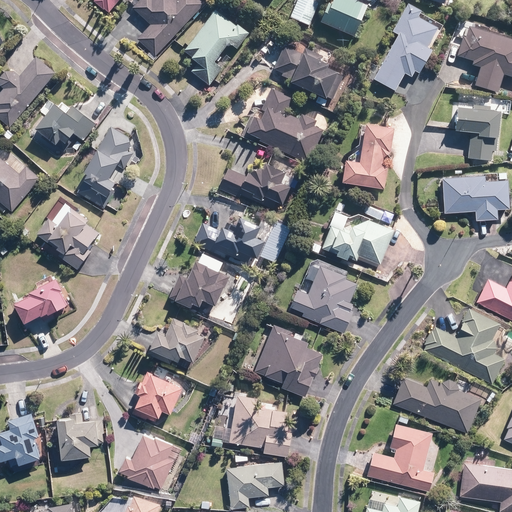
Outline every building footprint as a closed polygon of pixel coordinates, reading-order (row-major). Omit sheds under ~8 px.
[(93,0),(110,13),(120,0),(93,0)] [(138,39),(157,56),(205,4),(201,0),(140,0),(133,8),(151,25),(138,39)] [(320,3),(314,0),(297,0),(289,17),(309,26),(320,3)] [(363,0),(363,2),(359,0),(333,0),(332,3),(329,1),(320,21),(354,36),(366,8),(375,12),(380,0),(363,0)] [(421,10),(409,4),(393,32),(400,36),(374,80),(393,92),(404,74),(411,78),(414,73),(420,76),(434,51),(428,48),(438,30),(417,18),(421,10)] [(240,20),(221,5),(184,52),(198,62),(192,70),(209,84),(221,68),(214,62),(229,43),(238,50),(251,33),(238,23),(240,20)] [(511,39),(468,25),(457,56),(473,61),(471,65),(481,69),(475,85),(498,93),(504,75),(511,77),(511,39)] [(285,71),(281,79),(332,100),(343,74),(324,66),(330,51),(311,42),(305,57),(284,48),(276,67),(285,71)] [(0,118),(11,127),(57,73),(37,56),(20,75),(15,71),(6,71),(0,78),(1,86),(4,89),(0,93),(0,118)] [(257,116),(249,135),(310,161),(322,131),(313,127),(315,121),(297,113),(295,119),(287,116),(294,99),(271,89),(263,108),(268,109),(264,119),(257,116)] [(509,97),(458,94),(456,131),(469,132),(467,161),(492,163),(493,150),(498,151),(500,116),(508,116),(509,97)] [(84,141),(97,125),(73,106),(67,113),(56,105),(37,130),(57,146),(62,141),(67,145),(75,134),(84,141)] [(394,127),(365,123),(360,163),(346,161),(343,183),(385,189),(388,167),(381,166),(383,153),(390,154),(394,127)] [(135,150),(129,137),(112,127),(85,173),(88,175),(85,181),(93,186),(92,188),(108,197),(117,182),(111,179),(118,166),(125,169),(135,150)] [(0,201),(13,212),(41,178),(27,166),(20,174),(0,156),(0,201)] [(249,175),(230,166),(217,194),(236,203),(239,195),(262,206),(266,197),(280,203),(288,186),(282,183),(287,173),(265,163),(261,173),(252,169),(249,175)] [(487,178),(443,179),(443,212),(475,212),(475,220),(498,220),(498,212),(509,211),(509,173),(499,173),(499,181),(487,181),(487,178)] [(57,256),(78,270),(92,251),(89,249),(101,233),(87,224),(90,220),(71,207),(59,225),(49,218),(38,235),(60,251),(57,256)] [(336,209),(336,210),(321,251),(356,263),(358,259),(379,266),(392,229),(336,209)] [(201,221),(192,243),(252,267),(268,229),(243,220),(240,228),(227,223),(225,230),(201,221)] [(402,229),(393,235),(403,249),(412,243),(402,229)] [(231,274),(199,259),(191,277),(184,273),(171,299),(190,308),(192,302),(202,307),(205,300),(216,305),(231,274)] [(304,312),(302,315),(344,332),(355,304),(350,302),(358,283),(345,278),(347,273),(314,259),(301,292),(297,290),(291,306),(304,312)] [(488,278),(476,302),(511,319),(511,275),(506,287),(488,278)] [(63,290),(58,279),(30,293),(31,295),(16,303),(26,324),(42,316),(43,317),(49,314),(50,315),(69,306),(61,291),(63,290)] [(435,327),(424,348),(491,382),(503,358),(496,355),(500,346),(492,342),(501,323),(469,307),(454,336),(435,327)] [(159,331),(149,354),(178,366),(181,357),(194,363),(206,335),(202,333),(202,331),(185,323),(186,322),(174,317),(166,335),(159,331)] [(312,340),(274,324),(254,369),(286,383),(285,386),(307,395),(324,355),(308,348),(312,340)] [(183,388),(148,371),(143,382),(141,381),(136,394),(141,396),(136,406),(133,413),(146,419),(147,417),(156,422),(158,418),(160,419),(163,411),(171,415),(183,388)] [(403,378),(393,404),(467,433),(481,398),(457,388),(459,383),(444,377),(441,384),(429,379),(426,387),(403,378)] [(256,397),(237,394),(229,442),(264,448),(263,453),(285,457),(288,437),(282,436),(286,411),(254,406),(256,397)] [(36,419),(34,413),(8,421),(11,429),(0,432),(0,457),(1,462),(18,457),(20,465),(42,458),(35,438),(40,437),(35,420),(36,419)] [(70,417),(60,418),(60,420),(58,420),(63,460),(92,457),(91,447),(100,445),(100,443),(104,442),(103,433),(105,433),(103,419),(84,421),(83,413),(70,414),(70,417)] [(511,416),(503,439),(511,442),(511,416)] [(373,450),(367,475),(428,490),(432,473),(423,471),(433,431),(396,422),(389,447),(395,448),(394,455),(373,450)] [(162,489),(175,460),(169,458),(175,445),(156,436),(155,438),(145,434),(134,459),(128,457),(121,472),(129,475),(128,477),(155,489),(156,487),(162,489)] [(283,462),(227,468),(231,509),(249,507),(248,497),(267,495),(266,485),(285,483),(283,462)] [(511,468),(463,463),(460,497),(500,501),(499,511),(511,511),(511,468)] [(417,511),(421,498),(371,487),(365,511),(417,511)] [(159,511),(162,505),(138,496),(134,495),(131,505),(129,505),(126,511),(159,511)] [(74,511),(73,503),(49,507),(50,511),(43,511),(74,511)]
